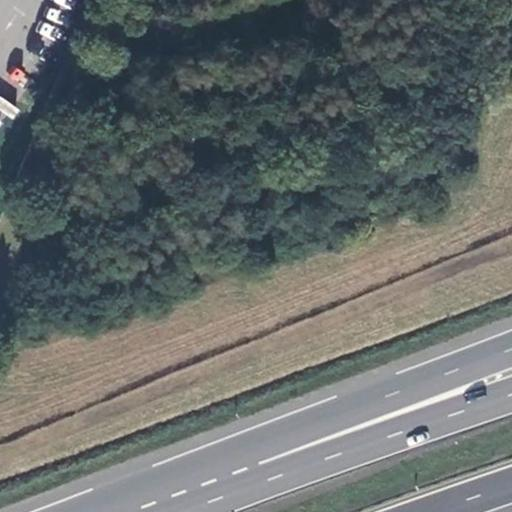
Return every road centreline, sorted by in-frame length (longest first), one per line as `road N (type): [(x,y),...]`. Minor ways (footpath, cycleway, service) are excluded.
road 1 (track): [(0,453),(511,247)]
road 2 (trunk): [(511,350),(342,418),(267,477)]
road 3 (trunk): [(511,394),(267,477)]
